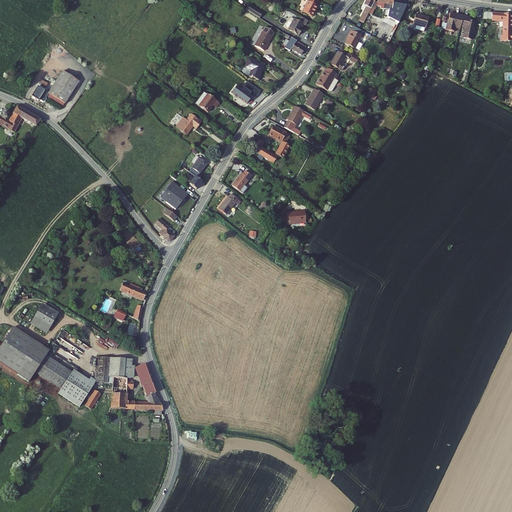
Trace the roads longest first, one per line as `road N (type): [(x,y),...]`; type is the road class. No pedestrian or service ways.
road 1 (residential): [(348,0),(298,77),(248,122),(172,254)]
road 2 (unclassified): [(172,254),(145,317),(174,437),(167,482),(151,511)]
road 3 (unclassified): [(0,93),(56,126),(172,254)]
